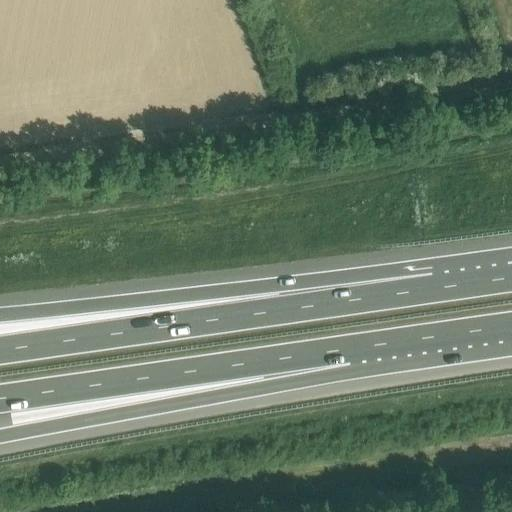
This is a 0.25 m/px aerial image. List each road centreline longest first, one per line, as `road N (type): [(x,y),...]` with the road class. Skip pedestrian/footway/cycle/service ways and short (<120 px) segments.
road 1 (track): [(0,159),(511,85)]
road 2 (motorway): [(437,289),(0,351)]
road 3 (motorway): [(437,289),(203,291),(0,313)]
road 4 (motorway): [(0,436),(350,353)]
road 5 (motorway): [(0,401),(350,353)]
road 6 (motorway): [(350,353),(511,329)]
